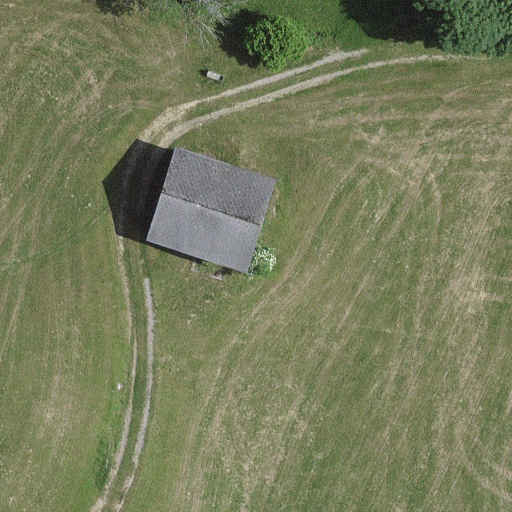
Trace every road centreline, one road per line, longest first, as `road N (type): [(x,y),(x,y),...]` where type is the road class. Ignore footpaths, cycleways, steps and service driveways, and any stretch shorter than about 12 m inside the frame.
road 1 (track): [(129,176),(166,124),(310,67),(511,52)]
road 2 (track): [(107,511),(150,429),(129,176)]
